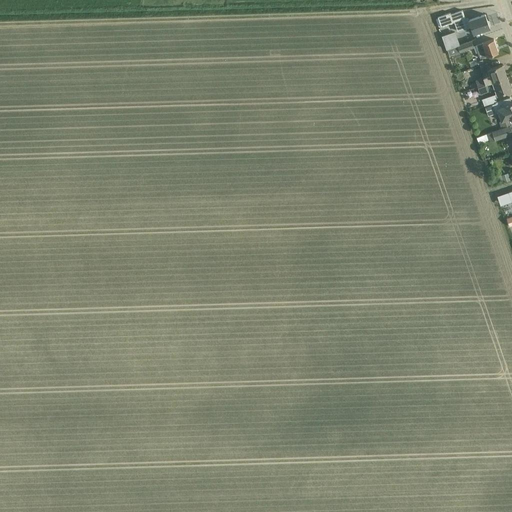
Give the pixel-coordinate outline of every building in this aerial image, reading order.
[(490,27),(485,14),(465,21),(464,18),(461,19),(458,12),(446,15),(446,14),(437,18),(440,28),(455,23),(458,30),(471,26),(473,33),(490,27)] [(455,31),(442,36),(446,49),(460,44),(455,31)] [(480,58),(489,55),(498,52),(494,39),(476,45),(477,49),(475,50),(476,53),(478,52),(480,58)] [(471,41),(447,49),(450,56),(474,47),(471,41)] [(503,64),(493,68),(488,69),(493,82),(507,77),(503,64)] [(469,90),(487,84),(485,77),(466,84),(469,90)] [(507,77),(493,82),(497,94),(511,90),(507,77)] [(487,84),(469,90),(469,91),(478,87),(480,94),(489,90),(487,84)] [(495,94),(483,99),(485,106),(498,101),(495,94)] [(510,125),(509,119),(511,118),(511,102),(511,103),(510,97),(498,101),(485,106),(489,115),(499,111),(502,121),(499,122),(501,128),(510,125)] [(501,128),(492,131),(495,140),(511,134),(511,129),(510,125),(501,128)] [(510,180),(509,176),(506,174),(502,175),(504,182),(510,180)]
